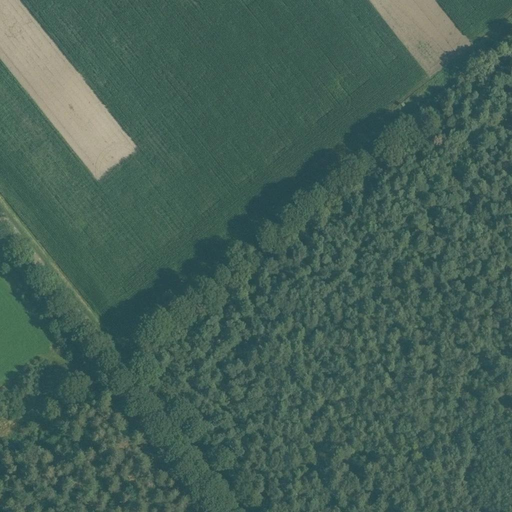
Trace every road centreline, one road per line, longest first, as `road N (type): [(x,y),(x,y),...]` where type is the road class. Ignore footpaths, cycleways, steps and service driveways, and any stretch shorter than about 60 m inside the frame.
road 1 (unclassified): [(238,511),(0,219)]
road 2 (track): [(410,119),(511,254)]
